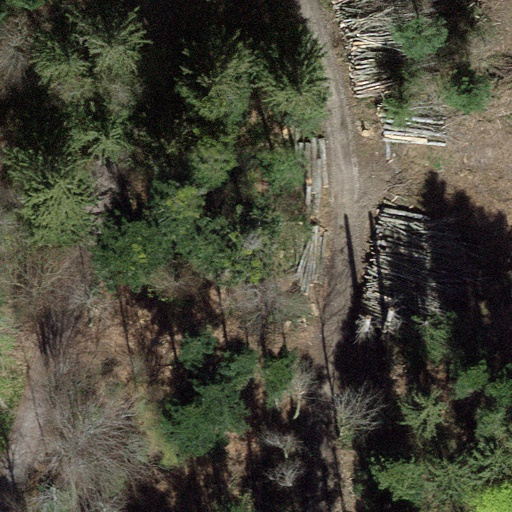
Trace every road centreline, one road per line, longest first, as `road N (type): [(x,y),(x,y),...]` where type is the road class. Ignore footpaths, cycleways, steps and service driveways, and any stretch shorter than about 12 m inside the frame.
road 1 (track): [(295,0),(346,178),(326,359),(291,511)]
road 2 (track): [(145,0),(88,207),(0,471)]
